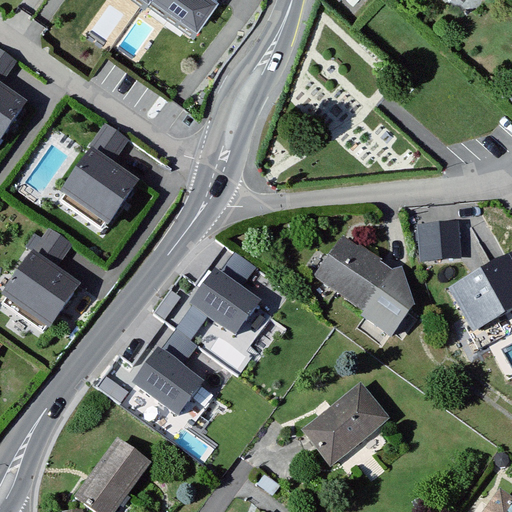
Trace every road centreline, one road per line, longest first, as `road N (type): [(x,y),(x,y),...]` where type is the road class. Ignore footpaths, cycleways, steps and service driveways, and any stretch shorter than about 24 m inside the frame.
road 1 (tertiary): [(210,194),(42,414),(0,498)]
road 2 (residential): [(511,174),(496,184),(254,207),(210,194)]
road 3 (residential): [(218,174),(184,161),(0,32)]
road 4 (tertiary): [(292,0),(242,95),(218,174)]
